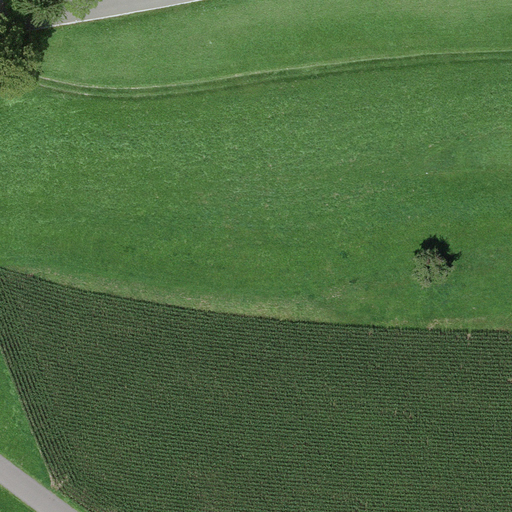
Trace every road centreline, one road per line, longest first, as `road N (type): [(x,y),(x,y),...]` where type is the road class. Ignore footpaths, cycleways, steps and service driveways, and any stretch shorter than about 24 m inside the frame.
road 1 (track): [(511,57),(330,68),(174,91),(72,88),(0,68)]
road 2 (unclassified): [(0,27),(142,0)]
